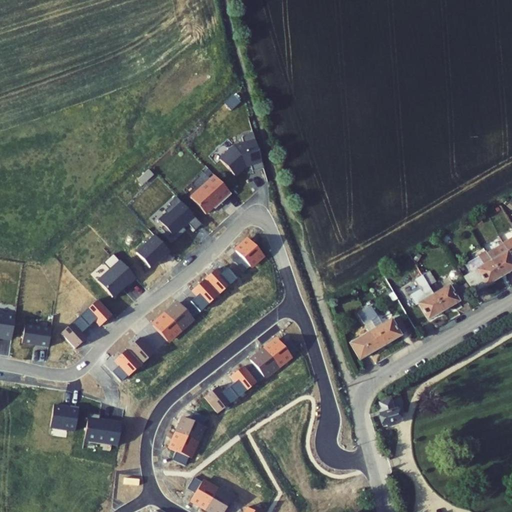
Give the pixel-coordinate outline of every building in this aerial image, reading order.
[(234,146),(220,160),(236,178),(246,168),(251,167),(253,172),(263,169),(253,133),(244,135),(242,138),(243,144),(234,146)] [(207,217),(231,195),(214,176),(190,198),(207,217)] [(202,225),(177,197),(169,204),(171,206),(165,211),(167,214),(160,221),(164,226),(161,229),(169,237),(171,234),(176,240),(186,231),(184,228),(189,224),(195,231),(202,225)] [(511,234),(493,245),(494,247),(507,270),(511,267),(511,234)] [(135,254),(150,268),(161,257),(161,258),(168,251),(154,236),(135,254)] [(268,254),(253,238),(240,250),(245,255),(254,265),(268,254)] [(484,246),(486,251),(494,247),(493,245),(491,242),(484,246)] [(478,287),(507,270),(494,247),(486,251),(479,255),(482,262),(467,270),(478,287)] [(137,280),(113,254),(104,263),(110,270),(98,282),(114,300),(124,291),(123,289),(127,285),(129,287),(137,280)] [(248,270),(254,265),(245,255),(239,261),(248,270)] [(425,285),(433,280),(427,271),(422,262),(415,266),(425,285)] [(436,281),(445,277),(443,272),(439,274),(435,267),(427,271),(433,280),(435,279),(436,281)] [(216,269),(204,280),(218,296),(230,285),(221,275),(216,269)] [(221,275),(230,285),(237,279),(227,269),(221,275)] [(206,306),(218,296),(204,280),(192,291),(197,296),(206,306)] [(447,305),(469,293),(462,281),(453,286),(451,282),(438,289),(447,305)] [(432,314),(447,305),(438,289),(422,299),(432,314)] [(197,296),(190,302),(199,312),(206,306),(197,296)] [(79,316),(88,327),(95,321),(100,326),(112,315),(98,300),(79,316)] [(388,341),(409,329),(400,312),(385,320),(374,300),(367,304),(388,341)] [(184,308),(193,318),(199,312),(190,302),(184,308)] [(179,303),(166,314),(180,330),(193,318),(184,308),(179,303)] [(388,341),(367,304),(360,309),(371,329),(353,339),(363,355),(388,341)] [(0,313),(0,336),(3,336),(3,337),(12,339),(15,317),(10,316),(10,315),(0,313)] [(180,330),(166,314),(153,326),(154,327),(167,341),(180,330)] [(79,316),(61,333),(75,348),(87,337),(82,332),(88,327),(79,316)] [(50,330),(26,326),(23,344),(47,348),(50,330)] [(154,327),(147,333),(156,342),(163,336),(154,327)] [(136,333),(123,345),(137,360),(150,349),(150,348),(141,339),(136,333)] [(141,339),(150,348),(156,342),(147,333),(141,339)] [(277,339),(263,350),(276,367),(290,356),(289,356),(281,345),(277,339)] [(281,345),(289,356),(297,350),(288,340),(281,345)] [(137,360),(123,345),(110,356),(115,361),(124,371),(124,372),(137,360)] [(276,367),(263,350),(250,360),(255,366),(263,376),(263,377),(276,367)] [(124,371),(115,361),(108,367),(117,377),(124,371)] [(234,383),(228,387),(236,398),(255,383),(242,366),(229,377),(234,383)] [(256,382),(263,376),(255,366),(248,372),(256,382)] [(393,402),(394,405),(411,400),(405,382),(402,383),(400,378),(388,382),(390,388),(385,390),(389,403),(393,402)] [(203,397),(216,414),(236,398),(228,387),(221,393),(216,387),(203,397)] [(70,407),(53,405),(50,427),(69,430),(68,431),(74,432),(78,407),(70,406),(70,407)] [(191,420),(203,425),(206,417),(194,412),(191,420)] [(100,416),(88,415),(84,441),(117,446),(121,424),(99,420),(100,416)] [(184,417),(177,433),(196,442),(203,426),(203,425),(191,420),(184,417)] [(196,442),(177,433),(169,448),(176,451),(188,457),(189,457),(196,442)] [(188,457),(176,451),(172,459),(184,465),(188,457)] [(185,491),(193,495),(200,484),(192,480),(185,491)] [(205,509),(216,490),(201,482),(200,484),(193,495),(190,500),(205,509)] [(231,499),(216,490),(205,509),(210,511),(223,511),(224,511),(231,499)] [(225,511),(232,511),(238,503),(231,499),(224,511),(225,511)] [(426,511),(452,511),(450,504),(438,508),(435,499),(424,503),(427,511),(426,511)] [(232,511),(242,511),(246,508),(238,503),(232,511)]
